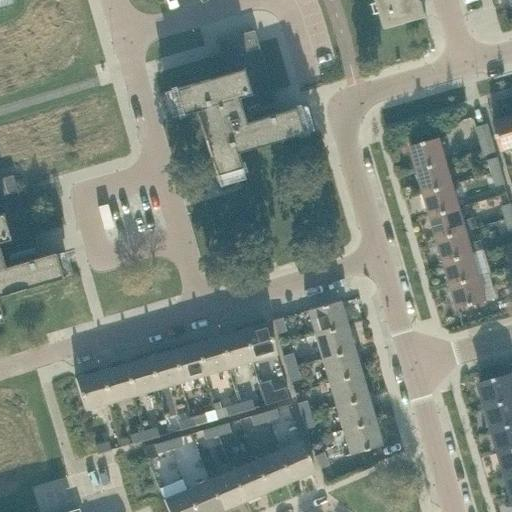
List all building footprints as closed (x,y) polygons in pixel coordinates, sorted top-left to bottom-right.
[(378,0),(387,28),(427,17),(422,0),(378,0)] [(258,44),(257,42),(254,30),(216,41),(220,53),(220,55),(221,55),(226,71),(226,74),(174,89),(181,114),(196,110),(215,175),(240,168),(236,153),(301,134),(294,108),(276,114),(272,103),(275,102),(274,100),(273,101),(257,44),(258,44)] [(502,151),(511,148),(511,116),(494,122),(502,151)] [(484,155),(496,151),(488,124),(476,127),(484,155)] [(418,170),(447,161),(440,138),(411,146),(418,170)] [(493,172),(502,170),(498,157),(489,160),(493,172)] [(453,184),(447,161),(418,170),(424,193),(453,184)] [(502,170),(493,172),(497,185),(505,182),(502,170)] [(431,215),(460,207),(453,184),(424,193),(431,215)] [(16,189),(17,189),(16,187),(0,192),(0,318),(0,317),(0,312),(0,313),(0,312),(0,295),(61,278),(61,277),(65,276),(58,253),(53,254),(53,253),(22,262),(18,251),(34,247),(33,245),(32,245),(16,189)] [(507,219),(511,217),(511,204),(503,206),(507,219)] [(438,239),(467,230),(460,207),(431,215),(438,239)] [(481,240),(471,243),(467,230),(438,239),(445,262),(474,253),(485,250),(481,240)] [(451,285),(481,276),(474,253),(445,262),(451,285)] [(458,309),(488,300),(481,276),(451,285),(458,309)] [(342,312),(339,301),(307,310),(314,334),(346,325),(342,312)] [(276,333),(285,330),(281,317),(272,320),(276,333)] [(252,361),(276,354),(267,322),(253,326),(243,329),(252,361)] [(321,358),(353,349),(346,325),(314,334),(321,358)] [(252,361),(243,329),(229,333),(219,336),(228,368),(252,361)] [(228,368),(219,336),(205,340),(206,340),(195,343),(204,375),(228,368)] [(204,375),(195,343),(181,347),(182,347),(171,350),(181,382),(204,375)] [(328,382),(360,372),(353,349),(321,358),(328,382)] [(181,382),(171,350),(158,354),(147,357),(157,389),(181,382)] [(287,368),(296,366),(292,353),(283,355),(287,368)] [(157,389),(147,357),(134,361),(124,364),(133,396),(157,389)] [(133,396),(124,364),(123,364),(110,367),(110,368),(100,371),(109,403),(133,396)] [(296,366),(287,368),(291,382),(300,379),(296,366)] [(109,403),(100,371),(86,374),(86,375),(75,378),(85,410),(109,403)] [(335,406),(367,397),(360,372),(328,382),(335,406)] [(511,377),(511,374),(480,383),(487,406),(511,399),(511,377)] [(276,403),(289,399),(286,390),(273,393),(276,403)] [(342,430),(374,421),(367,397),(335,406),(342,430)] [(494,430),(511,424),(511,399),(487,406),(494,430)] [(239,403),(241,413),(254,409),(251,400),(239,403)] [(301,417),(310,414),(306,400),(297,403),(301,417)] [(228,416),(241,413),(239,403),(226,407),(228,416)] [(264,412),(267,421),(279,418),(276,408),(264,412)] [(253,425),(267,421),(264,412),(250,416),(253,425)] [(191,417),(194,427),(207,423),(204,414),(191,417)] [(310,414),(301,417),(304,430),(314,427),(310,414)] [(181,430),(194,427),(191,417),(178,421),(181,430)] [(377,431),(374,421),(342,430),(349,454),(381,445),(377,431)] [(215,426),(219,435),(231,432),(228,422),(215,426)] [(500,453),(511,449),(511,424),(494,430),(500,453)] [(205,439),(219,435),(215,426),(202,430),(205,439)] [(143,431),(146,440),(158,437),(156,428),(143,431)] [(133,444),(146,440),(143,431),(130,435),(133,444)] [(166,441),(169,450),(183,446),(180,437),(166,441)] [(156,454),(169,450),(166,441),(154,444),(156,454)] [(292,480),(314,471),(301,441),(280,450),(292,480)] [(98,454),(111,451),(108,442),(95,445),(98,454)] [(146,457),(156,454),(154,444),(143,447),(146,457)] [(507,476),(511,474),(511,449),(500,453),(507,476)] [(269,490),(292,480),(280,450),(256,460),(269,490)] [(320,468),(329,465),(324,452),(315,456),(320,468)] [(246,500),(269,490),(256,460),(234,470),(246,500)] [(223,510),(246,500),(234,470),(210,480),(223,510)] [(195,511),(217,511),(223,510),(210,480),(186,490),(195,511)] [(168,511),(195,511),(186,490),(164,499),(168,511)]
